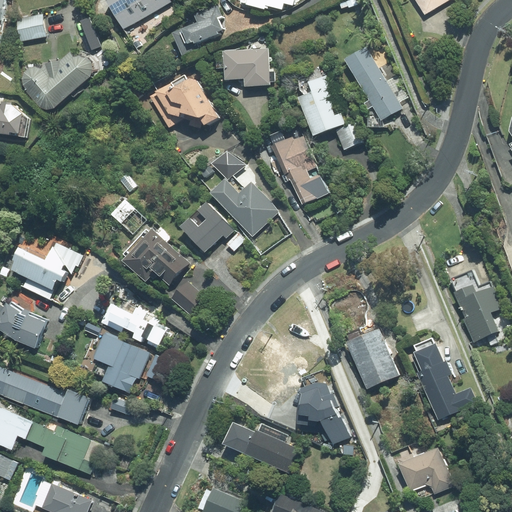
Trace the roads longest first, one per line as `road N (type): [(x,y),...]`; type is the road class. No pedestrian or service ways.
road 1 (residential): [(511,3),(478,45),(441,178),(416,206),(298,275),(259,311),(207,395),(153,511)]
road 2 (unknown): [(298,275),(371,456),(373,485),(362,511)]
road 3 (unknown): [(441,178),(487,276),(511,275)]
